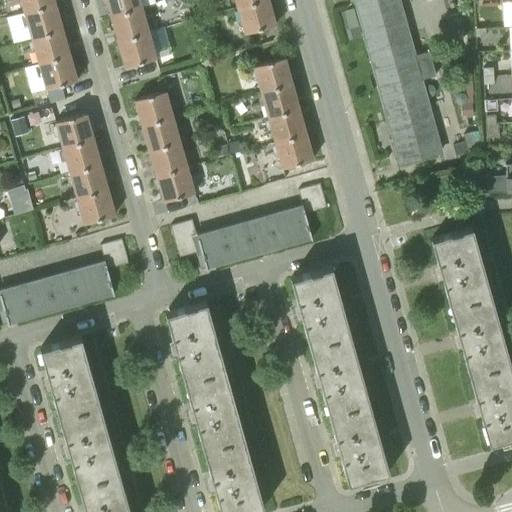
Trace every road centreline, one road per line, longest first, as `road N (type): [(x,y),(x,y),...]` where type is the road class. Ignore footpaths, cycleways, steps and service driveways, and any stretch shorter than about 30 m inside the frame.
road 1 (residential): [(161,298),(76,0)]
road 2 (residential): [(433,483),(364,239)]
road 3 (residential): [(330,511),(262,269)]
road 4 (residential): [(364,239),(298,0)]
road 5 (residential): [(196,511),(135,305)]
road 6 (residential): [(62,511),(12,338)]
road 7 (residential): [(12,338),(135,305)]
